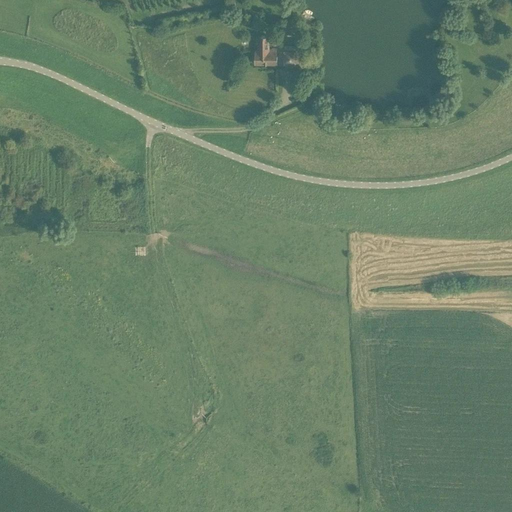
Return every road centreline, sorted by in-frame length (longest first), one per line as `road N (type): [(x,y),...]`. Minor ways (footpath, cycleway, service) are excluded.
road 1 (unclassified): [(511,155),(412,184),(300,177),(0,60)]
road 2 (track): [(205,410),(152,261),(148,155),(149,131),(157,126)]
